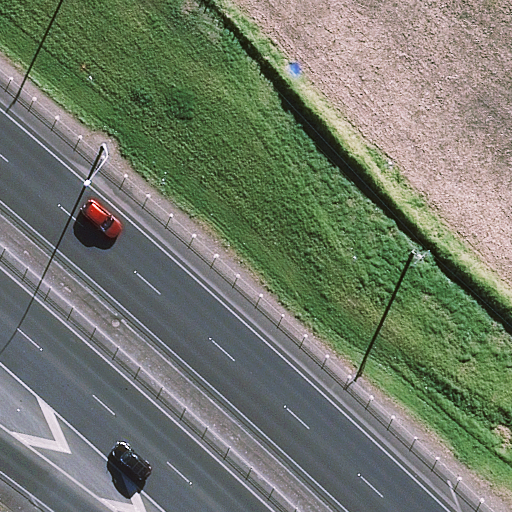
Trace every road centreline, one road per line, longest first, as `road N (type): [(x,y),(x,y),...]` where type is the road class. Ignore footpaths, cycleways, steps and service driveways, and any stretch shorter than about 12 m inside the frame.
road 1 (motorway): [(0,111),(269,344),(443,511)]
road 2 (motorway): [(220,511),(0,315)]
